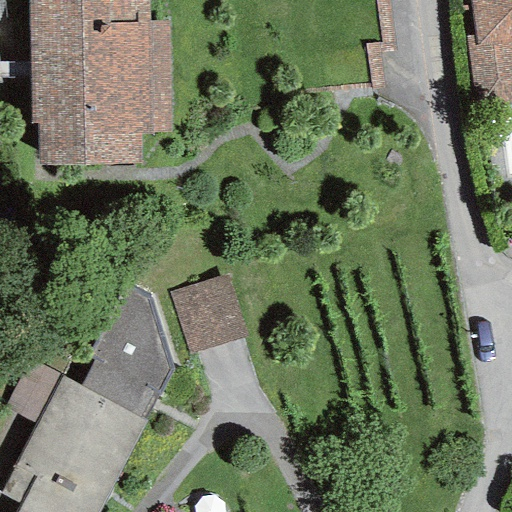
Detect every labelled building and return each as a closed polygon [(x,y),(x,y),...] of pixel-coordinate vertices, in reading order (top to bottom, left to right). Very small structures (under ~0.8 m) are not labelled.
[(35,124),(37,166),(140,164),(140,133),(169,133),(166,22),(148,22),(147,0),(27,0),(30,125),(35,124)] [(475,109),(511,103),(511,0),(469,0),(474,36),(465,37),(475,109)] [(169,293),(189,354),(245,337),(225,275),(169,293)] [(0,494),(21,506),(17,511),(98,511),(171,371),(148,296),(123,284),(88,359),(93,361),(79,387),(61,375),(35,425),(0,493),(0,494)] [(3,409),(35,425),(61,375),(29,359),(3,409)]
